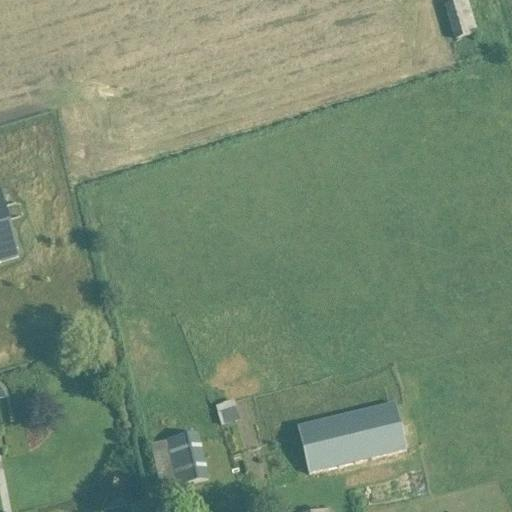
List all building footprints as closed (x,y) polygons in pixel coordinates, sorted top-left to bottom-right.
[(470,0),(465,0),(445,5),(453,41),(479,35),(470,0)] [(0,261),(19,255),(0,189),(0,261)] [(219,406),(221,423),(239,421),(237,404),(219,406)] [(395,406),(297,429),(309,476),(406,452),(395,406)] [(178,488),(208,481),(197,435),(167,442),(178,488)]
